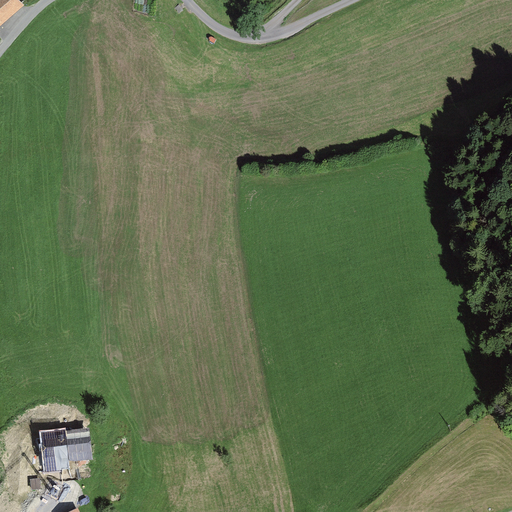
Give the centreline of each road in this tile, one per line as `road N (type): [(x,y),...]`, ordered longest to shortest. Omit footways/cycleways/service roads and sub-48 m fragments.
road 1 (track): [(368,511),(511,382)]
road 2 (unclassified): [(186,0),(213,25),(252,38),(351,0)]
